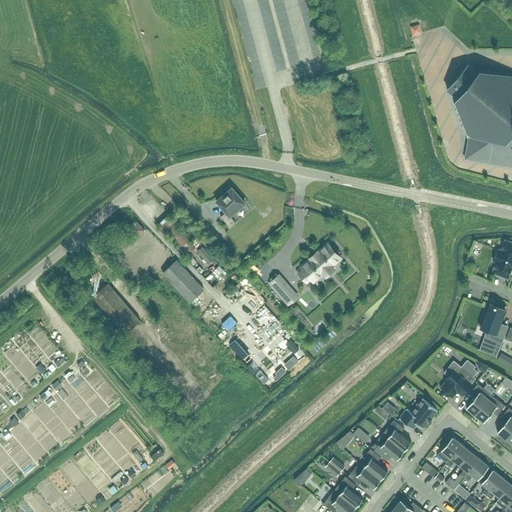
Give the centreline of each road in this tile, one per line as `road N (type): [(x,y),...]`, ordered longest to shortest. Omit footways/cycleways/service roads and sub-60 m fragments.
road 1 (unclassified): [(0,300),(128,194),(200,163),(284,167),(511,214)]
road 2 (unknown): [(161,176),(320,346),(333,326),(200,163)]
road 3 (track): [(25,279),(169,448),(98,511)]
road 4 (residential): [(372,511),(449,419),(511,468)]
road 5 (track): [(261,164),(221,0)]
